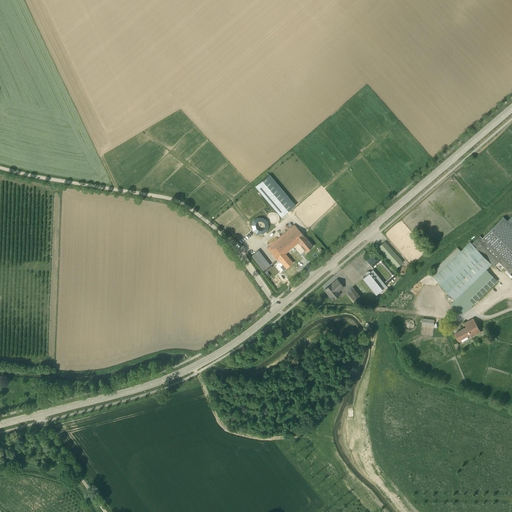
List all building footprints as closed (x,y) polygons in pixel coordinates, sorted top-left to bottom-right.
[(269,175),(255,187),(281,218),(295,206),(269,175)] [(503,217),(482,238),(481,239),(511,271),(511,225),(507,220),(503,217)] [(277,260),(298,243),(304,237),(294,225),(267,248),(277,260)] [(480,236),(472,243),(492,264),(494,266),(498,263),(510,275),(511,272),(511,271),(481,239),(482,238),(480,236)] [(304,237),(298,243),(306,252),(313,246),(304,237)] [(397,268),(403,262),(385,242),(378,247),(397,268)] [(430,274),(455,300),(486,270),(492,264),(472,243),(470,242),(461,251),(457,247),(430,274)] [(257,252),(252,256),(264,271),(271,265),(267,259),(264,262),(257,252)] [(284,270),(292,262),(286,255),(279,261),(283,265),(281,267),(284,270)] [(371,255),(366,260),(371,266),(376,261),(371,255)] [(382,260),(380,262),(386,268),(384,269),(387,273),(382,278),(387,284),(396,276),(382,260)] [(486,270),(455,300),(451,304),(462,316),(474,304),(470,300),(493,277),(486,270)] [(376,295),(386,287),(373,271),(363,279),(376,295)] [(340,289),(343,287),(337,280),(334,282),(335,283),(329,288),(328,287),(325,290),(333,299),(339,294),(337,292),(340,289)] [(353,287),(347,292),(356,302),(361,298),(353,287)] [(405,295),(404,304),(432,309),(434,301),(405,295)] [(459,341),(470,335),(472,337),(481,332),(473,318),(464,323),(466,328),(455,334),(459,341)]
